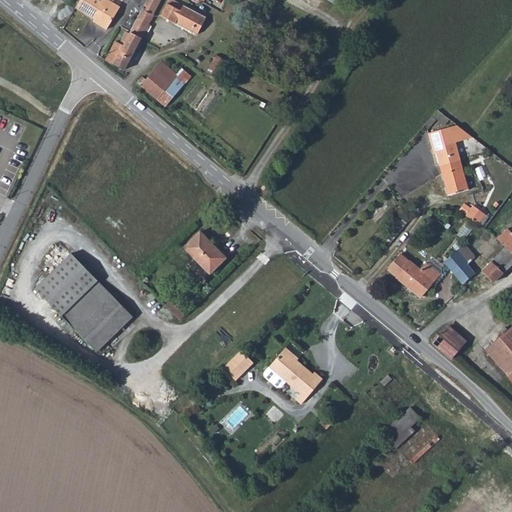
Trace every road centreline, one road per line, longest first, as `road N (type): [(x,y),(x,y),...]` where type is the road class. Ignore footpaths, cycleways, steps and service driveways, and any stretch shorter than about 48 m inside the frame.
road 1 (tertiary): [(92,68),(511,427)]
road 2 (unknown): [(169,340),(128,370),(31,319),(15,301),(15,271),(35,237),(60,233)]
road 3 (unknown): [(242,195),(316,83),(384,27)]
road 4 (unclassified): [(92,68),(0,250)]
road 5 (unknown): [(511,197),(446,207),(367,275),(343,281)]
road 6 (unknown): [(281,229),(169,340)]
road 7 (unknown): [(60,233),(169,340)]
road 8 (unknown): [(414,343),(511,268)]
